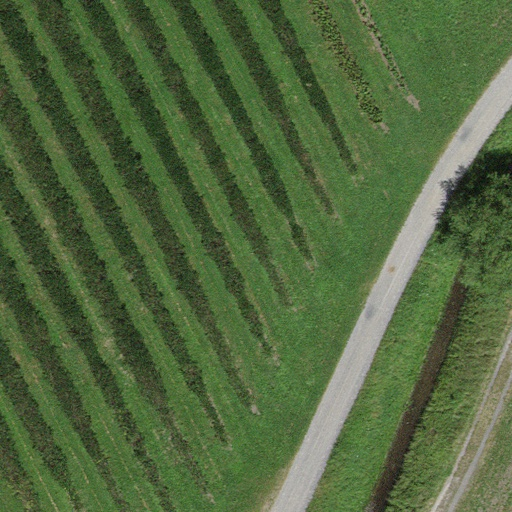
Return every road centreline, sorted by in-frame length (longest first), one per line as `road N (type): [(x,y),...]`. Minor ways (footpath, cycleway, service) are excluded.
road 1 (track): [(299,511),(410,275),(511,93)]
road 2 (track): [(434,511),(511,318)]
